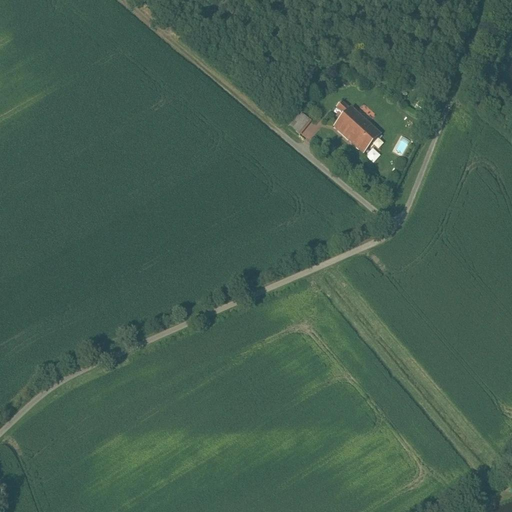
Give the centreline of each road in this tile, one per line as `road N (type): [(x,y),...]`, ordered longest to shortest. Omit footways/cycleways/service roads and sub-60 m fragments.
road 1 (unclassified): [(0,432),(66,378),(394,227)]
road 2 (track): [(394,227),(489,0)]
road 3 (track): [(282,134),(123,0)]
